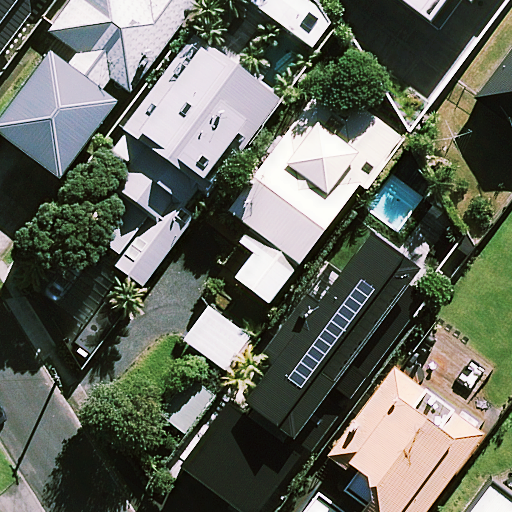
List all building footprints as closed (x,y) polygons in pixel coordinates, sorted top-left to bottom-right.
[(115,80),(128,90),(196,0),(74,0),(42,42),(53,50),(0,117),(0,128),(61,175),(119,101),(106,91),(115,80)] [(0,0),(0,19),(14,0),(0,0)] [(301,7),(292,0),(239,0),(113,147),(132,163),(116,181),(157,215),(134,242),(157,260),(189,222),(183,216),(262,122),(237,101),(296,31),(287,23),(301,7)] [(395,0),(451,42),(472,15),(489,28),(510,0),(395,0)] [(511,51),(477,96),(511,123),(511,51)] [(236,276),(270,300),(355,185),(364,192),(407,133),(363,101),(339,135),(304,109),(231,210),(251,224),(238,242),(253,253),(236,276)] [(411,284),(419,270),(377,234),(250,383),(258,391),(242,408),(234,402),(182,463),(239,511),(262,511),(298,470),(431,300),(411,284)] [(252,337),(211,304),(184,337),(226,370),(252,337)] [(425,388),(396,366),(328,457),(340,465),(329,479),(304,511),(422,511),(496,413),(438,370),(425,388)] [(216,397),(194,377),(162,412),(184,432),(216,397)] [(511,511),(511,499),(491,484),(469,511),(511,511)]
